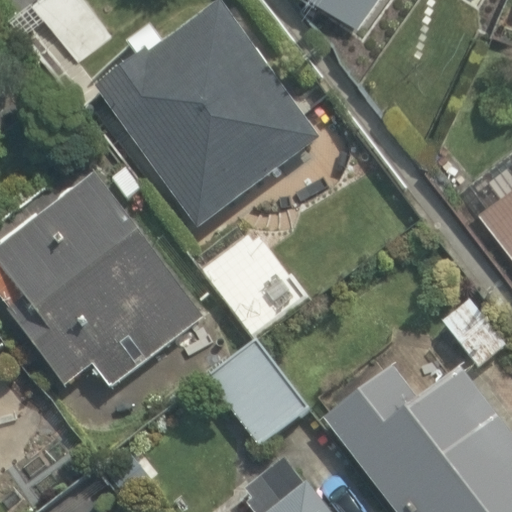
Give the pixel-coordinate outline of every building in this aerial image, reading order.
[(94,0),(42,0),(33,6),(73,65),(118,35),(94,0)] [(376,0),(320,0),(357,26),(376,0)] [(226,15),(104,101),(197,234),(320,147),(226,15)] [(511,184),(477,210),(511,258),(511,184)] [(103,189),(0,261),(0,302),(64,394),(91,375),(114,408),(210,341),(103,189)] [(258,253),(215,286),(258,343),(301,309),(258,253)] [(511,344),(476,295),(440,322),(479,376),(511,351),(511,344)] [(257,354),(208,389),(257,458),(306,423),(257,354)] [(398,366),(324,420),(390,511),(511,511),(511,435),(467,373),(426,403),(398,366)] [(0,385),(0,478),(44,447),(0,385)] [(254,511),(375,511),(364,497),(344,511),(320,511),(284,463),(242,495),(254,511)]
